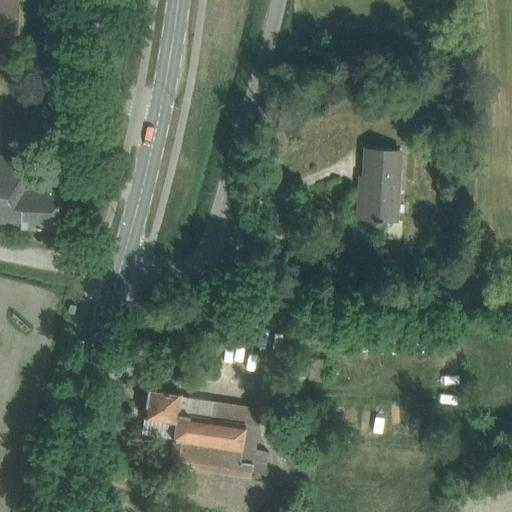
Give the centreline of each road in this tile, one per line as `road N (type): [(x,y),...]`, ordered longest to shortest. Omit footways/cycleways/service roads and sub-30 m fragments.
road 1 (track): [(221,278),(448,298),(511,292)]
road 2 (unclassified): [(191,274),(210,241),(280,0)]
road 3 (tertiary): [(63,511),(119,270)]
road 4 (tertiary): [(119,270),(158,119)]
road 5 (unclassified): [(99,0),(115,85),(158,119)]
road 6 (tertiary): [(158,119),(178,0)]
road 7 (unclassified): [(119,270),(0,251)]
